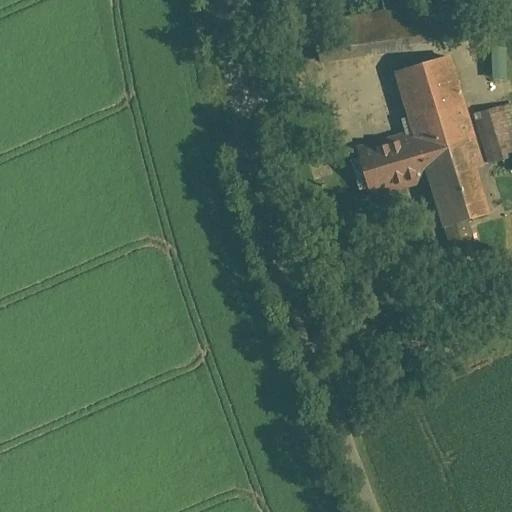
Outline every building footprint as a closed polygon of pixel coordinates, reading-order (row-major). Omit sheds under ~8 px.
[(374,0),(376,12),(407,8),(406,0),(374,0)] [(376,12),(323,19),(327,56),(444,42),(439,4),(407,8),(376,12)] [(490,82),(504,81),(504,49),(490,49),(490,82)] [(457,57),(402,74),(419,130),(432,174),(449,229),(498,215),(484,168),(490,166),(475,117),(457,57)] [(511,159),(511,105),(475,117),(490,166),(511,159)] [(432,174),(419,130),(355,149),(369,194),(432,174)]
